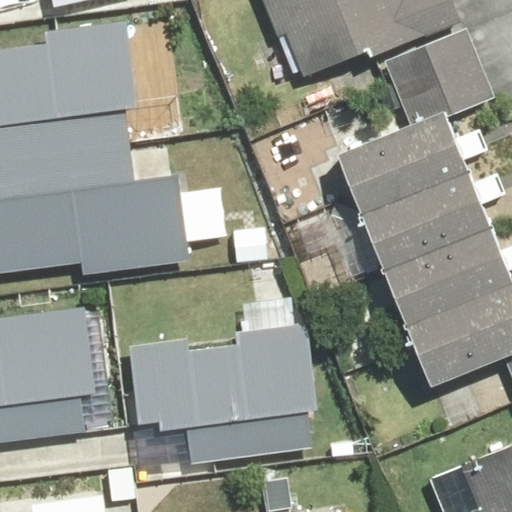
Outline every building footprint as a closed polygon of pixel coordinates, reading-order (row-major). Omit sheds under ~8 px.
[(61,0),(65,15),(128,0),(61,0)] [(265,0),(280,37),(290,33),(305,72),(373,47),(375,54),(466,20),(458,0),(265,0)] [(96,281),(211,265),(198,166),(149,173),(140,107),(157,105),(145,13),(51,26),(53,42),(0,49),(0,296),(20,294),(18,279),(95,268),(96,281)] [(414,120),(344,147),(438,382),(511,353),(511,355),(511,257),(454,114),(496,97),(469,28),(390,59),(414,120)] [(0,443),(102,433),(89,308),(19,316),(20,329),(0,331),(0,443)] [(210,468),(334,455),(321,331),(251,338),(253,352),(208,356),(207,347),(148,353),(156,430),(175,428),(176,436),(206,433),(210,468)] [(511,511),(511,444),(464,463),(480,503),(472,507),(473,511),(511,511)] [(117,511),(116,496),(47,504),(48,511),(117,511)]
